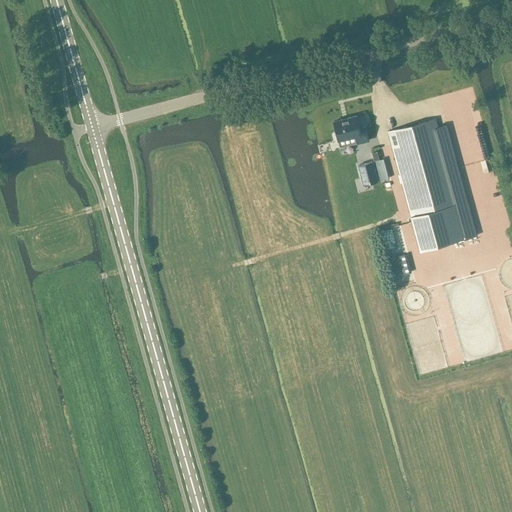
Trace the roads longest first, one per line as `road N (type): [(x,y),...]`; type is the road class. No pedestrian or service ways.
road 1 (unclassified): [(91,127),(511,15)]
road 2 (tertiary): [(199,511),(91,127)]
road 3 (tertiary): [(91,127),(56,0)]
